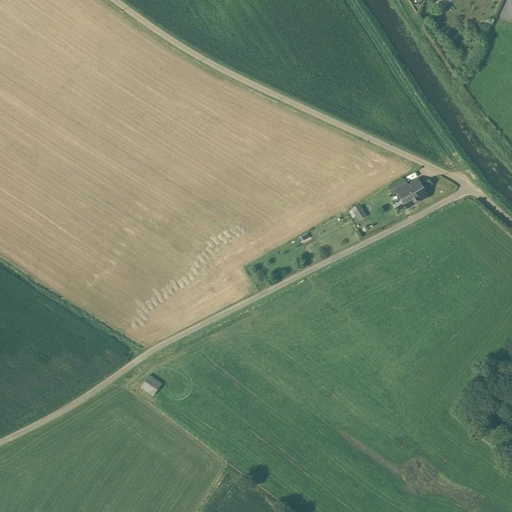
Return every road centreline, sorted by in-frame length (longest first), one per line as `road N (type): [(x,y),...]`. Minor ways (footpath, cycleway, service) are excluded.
road 1 (residential): [(0,443),(163,345),(470,188)]
road 2 (residential): [(470,188),(216,69),(113,0)]
